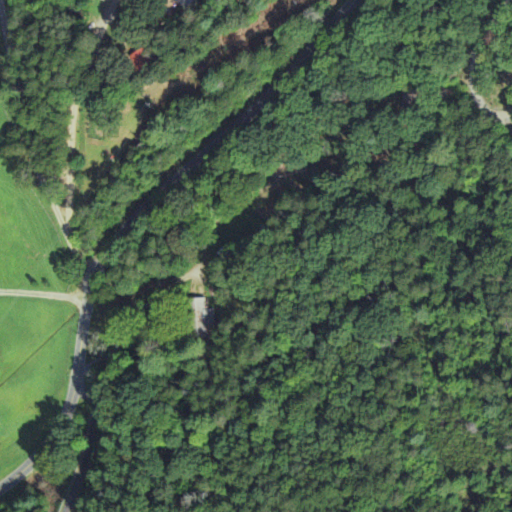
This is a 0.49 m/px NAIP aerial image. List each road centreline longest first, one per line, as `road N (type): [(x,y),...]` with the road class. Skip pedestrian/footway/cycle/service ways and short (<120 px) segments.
road 1 (residential): [(356,0),(107,250),(93,280),(70,402),(52,438),(0,485)]
road 2 (residential): [(93,280),(76,251),(71,199),(100,0)]
